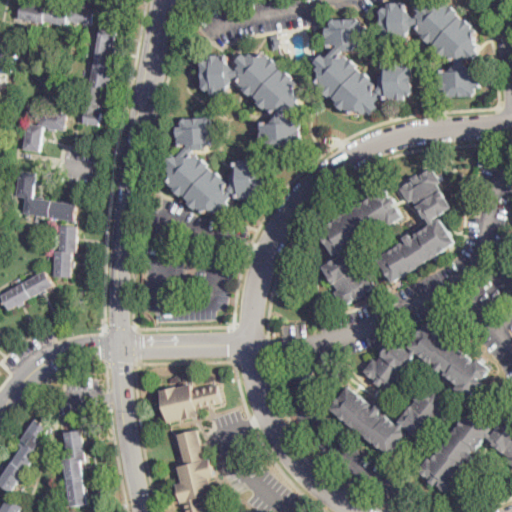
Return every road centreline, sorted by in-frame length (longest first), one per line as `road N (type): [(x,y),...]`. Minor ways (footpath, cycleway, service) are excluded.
road 1 (residential): [(365,511),(326,490),(296,457),(255,383),(256,290),(271,246),(311,185),(336,163),(409,134),(511,121)]
road 2 (secondary): [(164,0),(131,175),(121,285),(123,363),(147,511)]
road 3 (residential): [(250,344),(339,340),(454,284),(485,257),(511,158)]
road 4 (residential): [(0,412),(30,374),(66,354),(250,344)]
